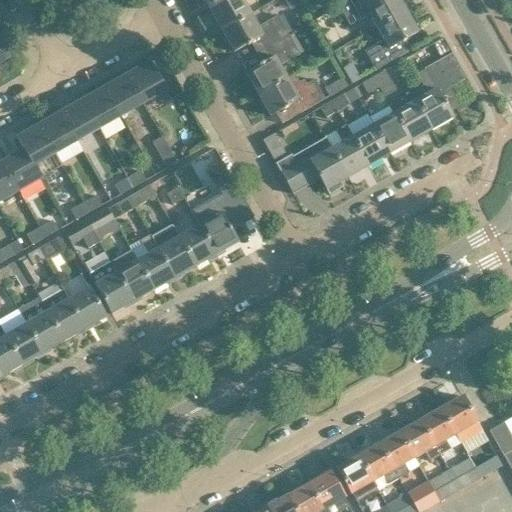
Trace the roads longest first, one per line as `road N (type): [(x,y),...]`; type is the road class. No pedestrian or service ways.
road 1 (residential): [(202,483),(511,321)]
road 2 (residential): [(298,259),(0,425)]
road 3 (residential): [(298,259),(162,16)]
road 4 (residential): [(298,259),(473,159)]
road 5 (secondary): [(271,372),(428,284)]
road 6 (secondary): [(130,448),(271,372)]
road 7 (secondary): [(130,448),(78,462),(0,502)]
road 8 (residential): [(202,483),(271,372)]
